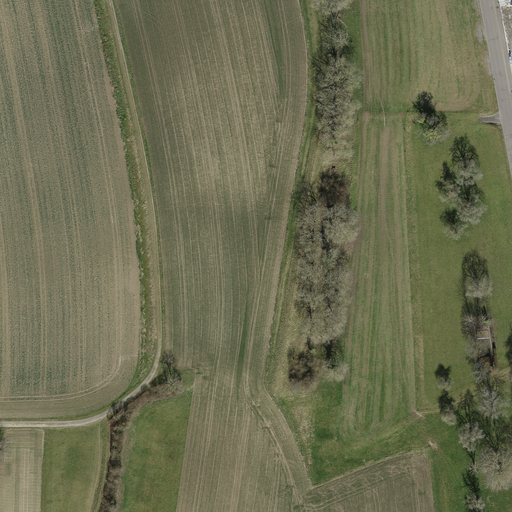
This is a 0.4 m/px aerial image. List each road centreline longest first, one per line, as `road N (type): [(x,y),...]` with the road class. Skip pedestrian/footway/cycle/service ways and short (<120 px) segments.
road 1 (track): [(111,0),(147,174),(161,346),(152,377),(107,414),(86,424),(0,424)]
road 2 (residential): [(490,0),(511,123)]
